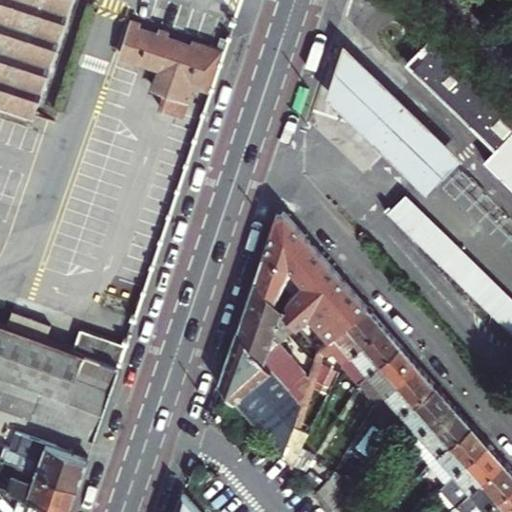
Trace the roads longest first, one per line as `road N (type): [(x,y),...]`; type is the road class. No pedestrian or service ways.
road 1 (residential): [(247,141),(511,432)]
road 2 (primary): [(247,141),(122,511)]
road 3 (primary): [(294,0),(247,141)]
